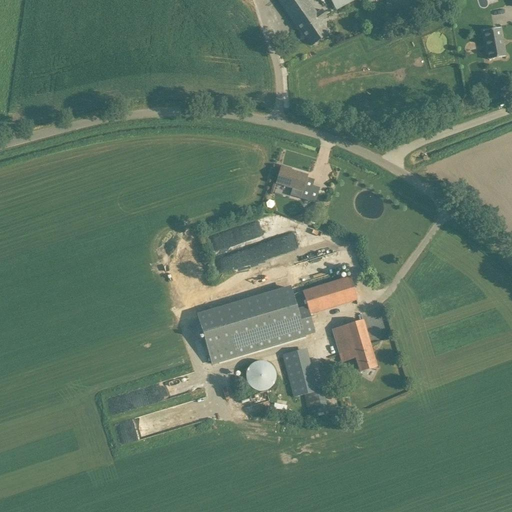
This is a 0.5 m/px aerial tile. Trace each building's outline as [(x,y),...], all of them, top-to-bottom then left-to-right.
[(322,10),(317,13),(307,0),(278,0),(298,28),(299,27),(312,46),(326,36),(317,23),(327,17),(322,10)] [(356,0),(329,0),(336,11),(356,0)] [(407,16),(396,23),(400,32),(412,25),(407,16)] [(484,31),(488,60),(505,57),(500,28),(484,31)] [(300,198),(302,191),(307,175),(290,170),(291,168),(290,168),(289,168),(282,166),(276,183),(292,188),(290,195),(300,198)] [(312,188),(309,197),(307,201),(315,204),(319,190),(312,188)] [(267,220),(210,235),(214,251),(271,236),(267,220)] [(253,249),(245,251),(248,261),(291,251),(287,236),(260,242),(261,248),(254,249),(253,249)] [(230,259),(218,262),(221,271),(233,267),(230,259)] [(251,295),(284,285),(285,287),(294,284),(292,277),(296,276),(293,264),(246,278),(251,295)] [(350,277),(340,280),(293,294),(291,287),(197,315),(212,366),(305,338),(305,337),(315,334),(309,314),(357,300),(350,277)] [(363,320),(353,323),(332,329),(341,363),(356,358),(360,372),(367,370),(377,367),(363,320)] [(304,395),(309,416),(328,412),(323,390),(312,393),(302,351),(282,355),(293,398),(304,395)] [(253,393),(276,382),(263,358),(241,370),(253,393)] [(287,406),(274,403),(273,409),(285,411),(287,406)]
